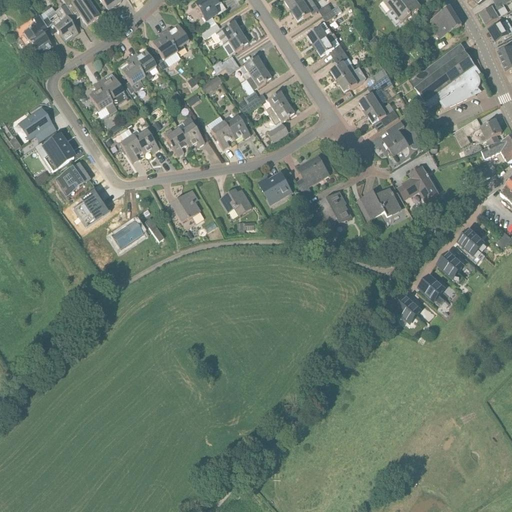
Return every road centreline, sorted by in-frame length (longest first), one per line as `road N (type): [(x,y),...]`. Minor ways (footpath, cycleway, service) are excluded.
road 1 (unclassified): [(393,274),(299,243),(232,242),(177,255),(105,298),(0,416)]
road 2 (residential): [(64,70),(53,91),(100,164),(121,181),(257,167),(334,122)]
road 3 (unclassified): [(210,511),(285,435),(393,274)]
road 4 (unclassified): [(393,274),(511,172)]
road 5 (residential): [(334,122),(255,0)]
road 6 (tertiary): [(511,114),(454,0)]
